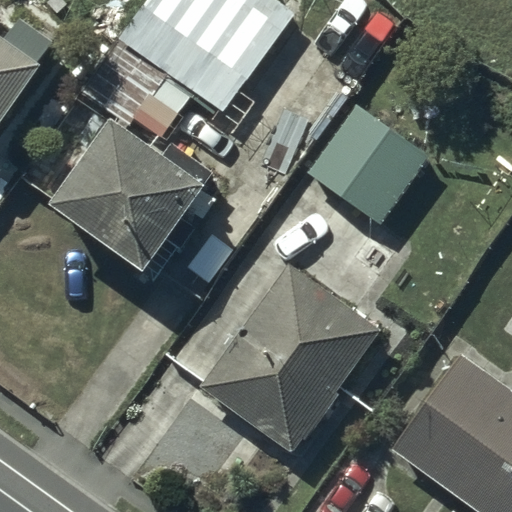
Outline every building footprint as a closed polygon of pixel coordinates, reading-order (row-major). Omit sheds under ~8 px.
[(285,0),(135,0),(115,28),(221,102),(293,5),(285,0)] [(0,96),(47,28),(8,1),(0,12),(0,96)] [(116,32),(78,84),(101,100),(44,180),(140,249),(159,222),(177,235),(192,214),(176,202),(202,166),(158,134),(192,87),(116,32)] [(356,93),(306,164),(380,215),(430,144),(356,93)] [(0,172),(0,194),(11,180),(0,172)] [(245,306),(207,359),(196,374),(291,444),(381,319),(285,250),(245,306)] [(511,511),(511,390),(456,348),(387,438),(485,511),(511,511)]
